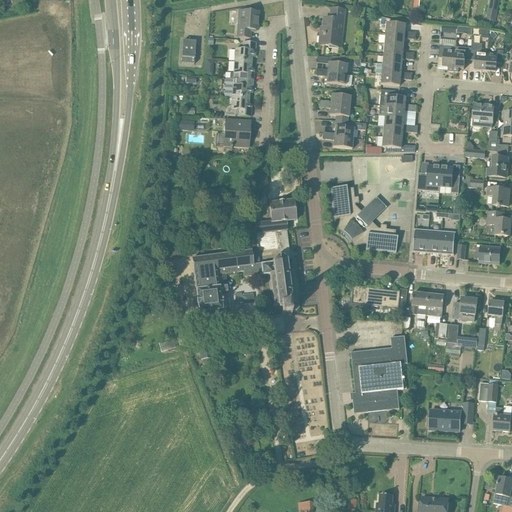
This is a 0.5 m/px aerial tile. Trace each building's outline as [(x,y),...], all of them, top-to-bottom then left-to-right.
[(490,0),(486,20),(495,22),(499,2),(490,0)] [(257,30),(258,13),(239,11),(237,38),(250,39),(251,30),(257,30)] [(344,12),(329,11),(328,20),(324,19),(322,35),(320,35),(319,46),(341,48),(343,21),(344,12)] [(386,24),(385,34),(408,36),(409,33),(404,32),(405,25),(386,24)] [(457,34),(458,27),(442,26),(441,33),(457,34)] [(385,34),(384,44),(403,46),(404,39),(412,40),(412,33),(409,33),(408,36),(385,34)] [(497,37),(494,33),(489,38),(492,42),(497,37)] [(183,41),(181,64),(194,65),(196,42),(183,41)] [(252,57),(255,58),(256,43),(243,42),(243,50),(235,50),(234,62),(251,63),(252,57)] [(384,44),(383,54),(407,57),(407,53),(402,53),(403,46),(384,44)] [(471,49),(470,61),(476,62),(475,71),(486,71),(488,54),(482,54),(483,45),(472,44),(471,49)] [(453,71),(456,47),(445,46),(440,46),(439,58),(444,58),(443,68),(448,68),(448,70),(453,71)] [(465,61),(470,61),(471,49),(456,47),(453,71),(459,71),(459,69),(464,70),(465,61)] [(488,54),(486,71),(496,72),(497,64),(502,64),(503,52),(498,51),(497,55),(488,54)] [(383,54),(382,65),(401,66),(402,59),(410,60),(410,53),(407,53),(407,57),(383,54)] [(323,73),(346,76),(347,65),(340,65),(340,59),(329,58),(328,63),(328,70),(316,69),(316,76),(322,77),(323,73)] [(230,73),(230,80),(253,81),(254,69),(251,68),(251,63),(234,62),(234,74),(230,73)] [(376,64),(375,74),(381,75),(405,77),(405,73),(400,73),(401,66),(382,65),(376,64)] [(326,84),(345,86),(351,87),(352,76),(346,76),(323,73),(322,77),(327,77),(326,84)] [(381,75),(380,85),(399,87),(400,80),(408,81),(408,74),(405,73),(405,77),(381,75)] [(233,86),(232,98),(249,99),(249,93),(252,94),(253,81),(230,80),(229,86),(233,86)] [(379,106),(378,106),(409,109),(409,106),(405,105),(405,98),(397,97),(398,92),(387,91),(380,91),(379,96),(379,106)] [(319,108),(326,109),(326,105),(349,108),(351,97),(332,95),(331,102),(320,101),(319,108)] [(249,99),(232,98),(231,106),(230,106),(228,106),(227,107),(226,108),(226,109),(225,110),(225,111),(225,112),(224,116),(235,116),(236,110),(239,110),(238,117),(250,117),(251,105),(248,105),(249,99)] [(336,117),(336,122),(348,123),(349,108),(326,105),(326,109),(330,109),(330,116),(336,117)] [(493,124),(494,106),(474,105),(473,120),(481,121),(481,123),(493,124)] [(379,108),(378,117),(384,118),(403,119),(404,112),(412,113),(413,106),(409,106),(409,109),(378,106),(378,108),(379,108)] [(511,112),(505,112),(503,136),(511,136),(511,140),(511,146),(511,145),(511,112)] [(384,118),(384,128),(407,130),(407,133),(410,133),(411,126),(403,126),(403,119),(384,118)] [(226,120),(224,147),(248,149),(250,121),(226,120)] [(187,131),(188,122),(178,121),(178,131),(187,131)] [(323,133),(322,140),(329,140),(329,137),(353,140),(354,130),(365,132),(365,125),(358,124),(348,123),(336,122),(335,127),(334,134),(323,133)] [(384,128),(383,138),(401,139),(402,132),(407,133),(407,130),(384,128)] [(488,152),(496,152),(497,146),(498,133),(490,132),(488,152)] [(443,133),(443,142),(458,142),(458,134),(443,133)] [(352,150),(353,140),(329,137),(329,140),(334,141),(333,148),(352,150)] [(383,139),(382,148),(388,148),(395,149),(395,153),(415,153),(415,147),(401,146),(401,140),(401,139),(383,138),(383,139)] [(366,145),(365,154),(381,154),(381,149),(377,149),(371,148),(371,145),(366,145)] [(485,159),(485,152),(466,150),(465,158),(485,159)] [(507,178),(508,159),(493,158),(492,170),(488,170),(487,176),(507,178)] [(439,193),(440,188),(441,168),(440,168),(440,167),(434,167),(428,167),(427,175),(419,174),(417,191),(439,193)] [(442,168),(441,168),(440,188),(452,189),(451,194),(459,194),(460,178),(453,177),(454,169),(448,169),(448,168),(442,167),(442,168)] [(255,195),(268,194),(266,177),(253,178),(255,195)] [(463,188),(484,190),(484,182),(471,181),(464,180),(463,188)] [(353,245),(354,247),(362,245),(366,245),(366,251),(396,254),(397,243),(397,238),(395,237),(395,231),(386,230),(387,226),(380,225),(380,229),(378,229),(372,223),(381,213),(387,208),(376,197),(361,212),(355,206),(355,204),(359,204),(358,198),(354,198),(353,189),(347,189),(347,187),(330,189),(334,218),(339,218),(339,220),(339,222),(337,230),(339,231),(340,232),(343,233),(345,234),(346,236),(348,237),(349,238),(350,240),(351,242),(352,244),(353,245)] [(508,207),(510,190),(488,189),(488,196),(494,197),(493,206),(508,207)] [(281,232),(287,231),(286,222),(296,221),(293,201),(269,204),(271,223),(255,225),(256,234),(281,231),(281,232)] [(510,237),(511,221),(500,220),(500,213),(489,212),(488,225),(496,226),(495,236),(510,237)] [(412,253),(427,254),(428,231),(414,230),(414,231),(415,231),(413,252),(412,252),(412,253)] [(287,231),(281,232),(281,236),(278,237),(281,257),(277,258),(277,257),(276,257),(275,257),(276,258),(273,262),(273,263),(259,265),(257,265),(258,275),(262,275),(263,275),(270,274),(274,307),(279,307),(279,309),(280,310),(281,309),(282,315),(292,314),(291,310),(293,311),(297,311),(299,309),(298,305),(296,304),(297,304),(295,287),(296,287),(295,279),(294,280),(293,272),(296,271),(294,260),(290,260),(287,231)] [(427,254),(440,255),(442,232),(428,231),(427,254)] [(442,232),(440,255),(454,256),(453,255),(455,234),(456,234),(456,233),(442,232)] [(258,251),(256,234),(248,235),(250,251),(252,251),(252,252),(258,251)] [(458,246),(457,260),(465,261),(467,247),(458,246)] [(167,249),(168,260),(184,258),(182,248),(167,249)] [(481,248),(479,264),(499,265),(500,249),(481,248)] [(258,275),(257,265),(253,266),(252,254),(252,251),(250,251),(192,259),(193,274),(194,274),(196,291),(201,329),(231,325),(249,323),(250,326),(257,325),(256,318),(254,306),(253,294),(241,295),(241,293),(234,294),(236,303),(237,303),(237,306),(237,309),(222,311),(220,293),(227,292),(225,275),(244,272),(244,277),(255,276),(258,275)] [(173,283),(172,280),(170,278),(167,279),(165,282),(166,285),(169,287),(172,286),(173,283)] [(351,297),(349,309),(366,311),(366,306),(405,311),(406,300),(400,299),(401,292),(354,287),(352,297),(351,297)] [(419,307),(427,308),(429,295),(413,293),(412,306),(411,314),(418,315),(419,307)] [(431,295),(429,295),(427,308),(427,315),(442,317),(444,297),(431,295)] [(468,299),(462,299),(461,303),(461,304),(454,303),(452,319),(475,322),(475,316),(476,316),(478,301),(476,300),(476,297),(469,296),(468,299)] [(503,318),(505,304),(489,302),(488,316),(496,317),(495,325),(502,326),(503,318)] [(411,319),(404,318),(403,330),(409,331),(411,319)] [(435,337),(446,338),(448,324),(437,323),(435,337)] [(459,326),(449,325),(447,342),(448,342),(446,353),(461,355),(462,344),(463,334),(458,334),(459,326)] [(484,351),(485,345),(486,330),(480,329),(479,339),(478,345),(478,351),(484,351)] [(392,349),(351,353),(356,401),(353,401),(355,415),(400,410),(398,391),(404,390),(401,365),(408,364),(405,337),(391,339),(392,349)] [(199,341),(201,361),(213,359),(210,339),(199,341)] [(159,343),(162,353),(176,349),(174,340),(159,343)] [(429,365),(428,370),(443,373),(444,367),(429,365)] [(479,402),(496,404),(497,386),(480,384),(479,402)] [(474,403),(464,403),(463,413),(473,414),(474,403)] [(495,409),(493,431),(510,433),(511,408),(511,407),(504,407),(504,409),(495,409)] [(430,411),(429,431),(460,433),(461,413),(430,411)] [(504,506),(502,511),(511,511),(511,495),(510,496),(511,488),(511,481),(499,479),(494,504),(504,506)] [(380,504),(377,504),(376,511),(394,511),(394,510),(392,510),(393,497),(380,496),(380,504)] [(447,511),(448,501),(422,499),(420,511),(447,511)] [(355,511),(357,502),(346,502),(344,511),(355,511)] [(298,504),(298,511),(312,511),(312,503),(298,504)]
